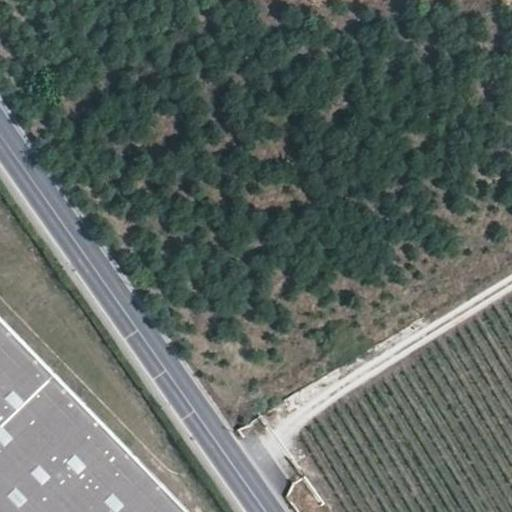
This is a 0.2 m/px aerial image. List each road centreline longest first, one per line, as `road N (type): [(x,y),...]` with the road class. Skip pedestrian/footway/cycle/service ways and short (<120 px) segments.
road 1 (tertiary): [(0,126),(272,511)]
road 2 (track): [(511,282),(299,412),(244,473)]
